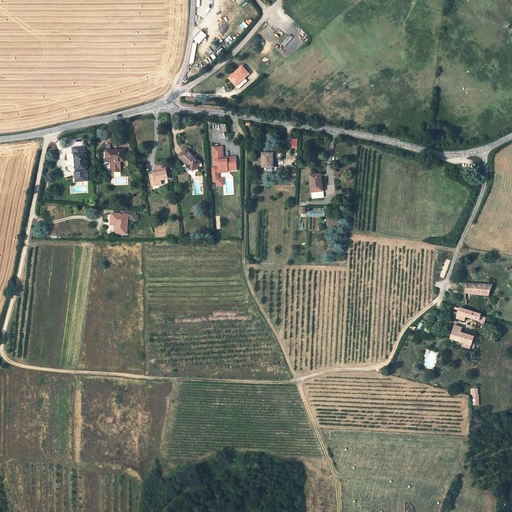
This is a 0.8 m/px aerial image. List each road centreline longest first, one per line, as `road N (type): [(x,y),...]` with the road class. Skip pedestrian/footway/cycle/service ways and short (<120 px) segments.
road 1 (unclassified): [(485,154),(442,157),(314,124),(169,105)]
road 2 (track): [(0,351),(7,363),(112,375),(262,385),(295,379)]
road 3 (track): [(231,113),(243,144),(243,267),(295,379)]
road 4 (track): [(295,379),(377,369),(438,296)]
road 5 (unclassified): [(169,105),(0,139)]
road 6 (unclassified): [(438,296),(487,176),(485,154)]
road 7 (track): [(295,379),(332,473),(336,511)]
road 8 (unclassified): [(176,92),(213,69),(279,0)]
road 9 (track): [(0,348),(29,214)]
